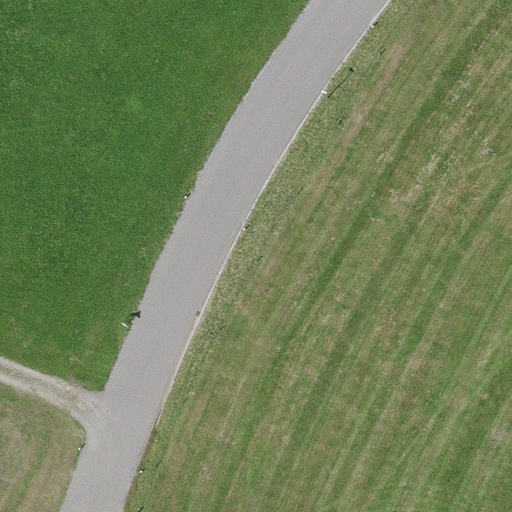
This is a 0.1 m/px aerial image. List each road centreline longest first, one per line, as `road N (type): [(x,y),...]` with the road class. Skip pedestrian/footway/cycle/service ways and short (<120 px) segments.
road 1 (unclassified): [(95,511),(255,145),(363,0)]
road 2 (track): [(0,373),(128,425)]
